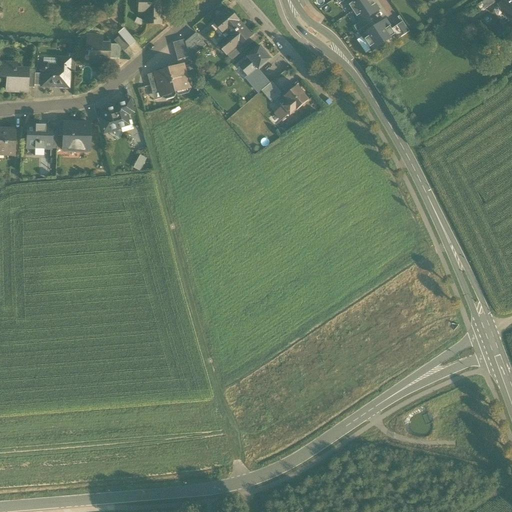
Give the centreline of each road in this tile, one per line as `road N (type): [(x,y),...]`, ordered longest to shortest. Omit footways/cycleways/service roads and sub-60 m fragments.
road 1 (unclassified): [(0,506),(209,489),(264,474),(488,341)]
road 2 (track): [(124,75),(253,511)]
road 3 (tertiary): [(488,341),(405,154),(365,85),(306,29),(288,0)]
road 4 (residential): [(209,0),(90,101),(0,110)]
road 5 (unclassified): [(247,0),(329,98)]
